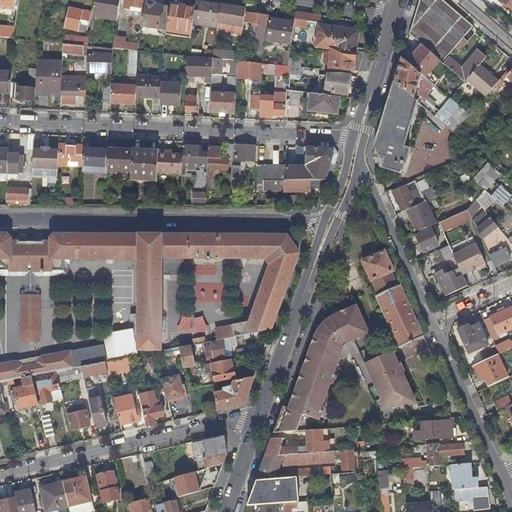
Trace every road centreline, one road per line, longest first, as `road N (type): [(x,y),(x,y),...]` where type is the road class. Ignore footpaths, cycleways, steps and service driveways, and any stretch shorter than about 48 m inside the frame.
road 1 (residential): [(0,123),(341,138),(356,150)]
road 2 (residential): [(0,224),(311,221),(330,230)]
road 3 (residential): [(0,472),(260,417)]
road 4 (residential): [(260,417),(330,230)]
road 5 (residential): [(430,321),(356,150)]
road 6 (residential): [(498,475),(430,321)]
road 7 (residential): [(356,150),(396,14)]
